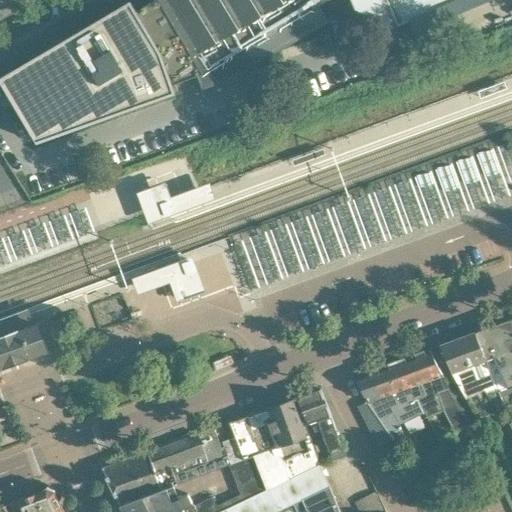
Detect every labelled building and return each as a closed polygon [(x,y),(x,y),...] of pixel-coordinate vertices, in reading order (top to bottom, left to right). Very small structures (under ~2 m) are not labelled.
[(30,59),(0,77),(0,80),(37,143),(89,123),(90,125),(178,92),(175,82),(185,78),(190,93),(192,93),(190,90),(216,81),(217,80),(218,80),(219,79),(219,78),(220,78),(220,77),(221,76),(221,74),(220,73),(231,71),(234,78),(323,21),(310,0),(153,0),(135,11),(129,0),(126,0),(30,58),(30,59)] [(386,0),(397,25),(457,0),(386,0)] [(511,326),(509,319),(492,326),(511,375),(511,326)] [(38,324),(0,337),(0,368),(48,351),(38,324)] [(511,375),(492,326),(473,333),(491,375),(498,392),(511,387),(511,375)] [(473,333),(440,345),(451,373),(465,398),(485,390),(487,395),(498,392),(491,375),(473,333)] [(429,349),(396,361),(407,384),(413,401),(417,399),(419,403),(417,404),(422,414),(424,413),(426,417),(443,409),(444,412),(454,432),(470,424),(456,399),(450,391),(442,375),(429,349)] [(396,361),(375,369),(399,425),(422,414),(417,404),(419,403),(417,399),(413,401),(407,384),(396,361)] [(399,425),(375,369),(353,377),(388,443),(404,434),(399,425)] [(320,389),(297,398),(307,425),(318,421),(329,450),(341,446),(338,436),(339,436),(331,415),(320,389)] [(293,398),(229,422),(235,438),(244,461),(253,458),(257,466),(262,475),(266,482),(270,490),(320,465),(316,455),(309,436),(307,436),(293,398)] [(231,465),(223,444),(220,445),(214,428),(147,453),(154,472),(170,466),(182,462),(188,479),(228,463),(229,465),(231,465)] [(229,465),(229,466),(244,461),(235,438),(223,442),(223,444),(231,465),(229,465)] [(161,486),(175,481),(170,466),(154,472),(147,453),(102,469),(120,506),(126,504),(162,491),(161,486)] [(244,461),(229,466),(233,476),(257,466),(253,458),(244,461)] [(170,466),(175,481),(176,483),(188,479),(182,462),(170,466)] [(277,511),(280,511),(279,511),(280,511),(293,506),(305,500),(304,499),(329,486),(320,465),(270,490),(238,506),(224,511),(277,511)] [(454,465),(445,470),(449,478),(459,472),(454,465)] [(257,466),(233,476),(236,485),(262,475),(257,466)] [(440,474),(425,486),(432,495),(447,483),(440,474)] [(262,475),(236,485),(240,494),(266,482),(262,475)] [(162,491),(126,504),(128,511),(224,511),(238,506),(270,490),(266,482),(240,494),(216,505),(211,497),(195,505),(189,494),(179,499),(174,486),(162,491)] [(305,500),(293,506),(296,511),(298,511),(305,509),(306,511),(340,511),(329,486),(304,499),(305,500)] [(46,489),(0,506),(0,511),(64,511),(54,492),(46,489)] [(356,511),(374,511),(383,509),(376,492),(352,501),(356,511)]
